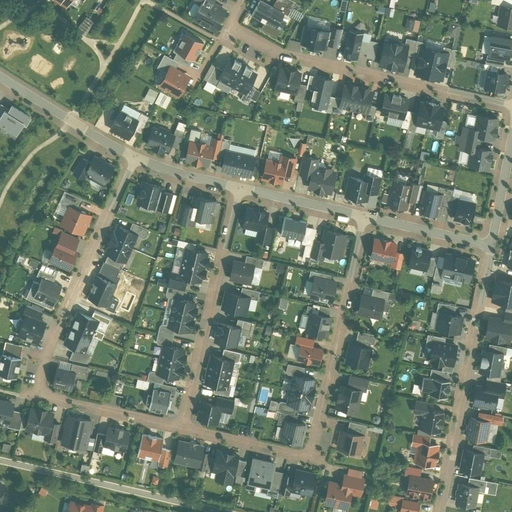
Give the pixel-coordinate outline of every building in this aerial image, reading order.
[(203,0),(201,4),(193,18),(214,29),(225,10),(212,3),(206,0),(203,0)] [(260,0),(259,0),(252,15),(276,28),(284,14),(284,13),(272,7),(260,0)] [(278,0),(276,0),(272,7),(284,13),(284,14),(288,16),(292,8),(281,2),(278,0)] [(511,7),(501,6),(498,25),(511,27),(511,7)] [(305,26),(302,43),(309,45),(309,47),(317,48),(317,46),(325,48),(326,44),(329,32),(328,31),(321,30),(322,28),(314,26),(313,28),(305,26)] [(329,32),(326,44),(338,47),(342,30),(329,27),(328,31),(329,32)] [(349,29),(343,56),(357,60),(359,52),(367,54),(369,42),(362,41),(363,32),(349,29)] [(180,38),(173,51),(176,53),(181,56),(182,54),(192,59),(194,60),(197,54),(198,55),(201,49),(200,49),(204,43),(185,32),(182,38),(180,38)] [(487,52),(507,56),(510,40),(490,36),(487,52)] [(406,38),(405,45),(408,46),(406,55),(413,56),(415,47),(417,40),(406,38)] [(367,54),(366,57),(374,59),(378,42),(370,40),(369,42),(367,54)] [(384,41),(379,65),(402,70),(406,55),(408,46),(405,45),(400,44),(401,42),(390,40),(390,42),(384,41)] [(421,48),(415,47),(413,56),(419,58),(421,48)] [(419,58),(415,74),(441,80),(444,66),(447,53),(442,52),(424,48),(421,47),(421,48),(419,58)] [(447,53),(444,66),(453,68),(457,50),(444,47),(442,52),(447,53)] [(181,56),(176,53),(173,59),(179,62),(189,67),(192,59),(182,54),(181,56)] [(170,67),(175,70),(179,62),(173,59),(164,54),(157,67),(167,72),(170,67)] [(220,78),(232,85),(242,66),(240,65),(241,63),(235,60),(233,62),(228,59),(222,70),(218,77),(220,78)] [(488,70),(501,73),(502,67),(484,64),(483,69),(488,70)] [(216,86),(220,78),(218,77),(222,70),(215,66),(207,81),(216,86)] [(242,66),(232,85),(244,91),(246,92),(249,85),(255,74),(251,72),(252,69),(246,66),(245,67),(242,66)] [(167,72),(160,85),(179,95),(188,77),(175,70),(170,67),(167,72)] [(280,69),(276,88),(295,93),(298,83),(300,73),(294,72),(294,71),(286,69),(286,70),(280,69)] [(488,70),(485,87),(504,91),(507,74),(501,73),(488,70)] [(307,85),(298,83),(295,93),(293,100),(303,103),(307,85)] [(341,106),(353,109),(358,88),(356,87),(356,86),(349,84),(349,87),(344,86),(341,99),(339,106),(341,106)] [(255,88),(249,85),(246,92),(244,91),(240,99),(248,103),(255,88)] [(148,87),(143,98),(152,103),(158,92),(148,87)] [(358,88),(353,109),(366,112),(367,112),(369,105),(372,93),(367,92),(368,88),(361,87),(361,89),(358,88)] [(159,91),(153,102),(165,108),(171,97),(159,91)] [(385,94),(381,113),(403,118),(403,119),(405,110),(408,100),(400,98),(400,96),(393,94),(392,96),(385,94)] [(339,106),(341,99),(334,97),(331,112),(339,114),(341,106),(339,106)] [(416,124),(427,126),(432,103),(426,102),(425,104),(421,103),(418,113),(416,124)] [(438,105),(432,103),(427,126),(438,129),(443,108),(438,107),(438,105)] [(1,104),(0,105),(0,126),(15,135),(26,118),(1,104)] [(376,107),(369,105),(367,112),(366,112),(364,120),(373,121),(376,107)] [(412,112),(405,110),(403,119),(403,118),(402,121),(409,122),(412,112)] [(137,121),(120,112),(110,130),(127,140),(132,129),(137,121)] [(412,112),(409,122),(416,124),(418,113),(412,112)] [(137,121),(132,129),(141,134),(148,119),(140,115),(137,121)] [(475,129),(474,135),(480,136),(493,139),(494,134),(495,135),(497,128),(495,128),(497,118),(493,117),(482,115),(482,116),(478,115),(475,129)] [(409,122),(402,121),(401,127),(408,129),(409,122)] [(416,124),(409,122),(408,129),(408,130),(415,132),(416,124)] [(474,135),(475,129),(464,127),(462,136),(461,143),(460,149),(471,151),(471,147),(477,148),(480,136),(474,135)] [(173,136),(152,128),(146,144),(167,152),(169,145),(173,136)] [(175,131),(173,136),(169,145),(177,148),(182,133),(175,131)] [(188,141),(183,163),(208,168),(213,146),(188,141)] [(477,148),(471,147),(471,151),(468,165),(488,168),(489,160),(490,160),(492,154),(491,153),(491,150),(477,148)] [(253,157),(226,151),(221,172),(248,178),(253,157)] [(114,166),(93,155),(89,164),(83,174),(103,186),(114,166)] [(317,158),(303,155),(299,176),(309,178),(307,190),(329,195),(334,172),(315,168),(317,158)] [(279,162),(266,159),(261,180),(281,185),(284,176),(292,178),(296,159),(281,156),(279,162)] [(83,174),(89,164),(81,159),(73,175),(80,179),(83,174)] [(364,181),(348,177),(343,198),(365,202),(367,193),(376,195),(380,178),(365,175),(364,181)] [(392,177),(386,206),(405,210),(406,203),(416,205),(420,183),(392,177)] [(161,189),(142,183),(135,204),(170,214),(175,197),(160,193),(161,189)] [(421,191),(416,214),(439,219),(444,196),(421,191)] [(82,200),(66,193),(60,206),(67,209),(68,207),(77,211),(82,200)] [(192,207),(182,205),(177,223),(192,226),(194,219),(210,223),(215,201),(194,196),(192,207)] [(458,198),(452,221),(471,226),(477,203),(458,198)] [(77,211),(68,207),(67,209),(60,225),(84,235),(92,217),(77,211)] [(268,214),(246,209),(242,228),(257,232),(255,242),(270,245),(273,229),(265,227),(268,214)] [(306,225),(284,220),(280,237),(302,242),(305,230),(306,225)] [(147,232),(132,225),(128,233),(135,237),(143,240),(147,232)] [(115,228),(110,239),(130,248),(135,237),(128,233),(115,228)] [(316,232),(305,230),(302,242),(301,244),(313,247),(314,242),(316,232)] [(345,237),(325,232),(322,244),(314,242),(313,247),(310,259),(322,262),(324,256),(339,259),(345,237)] [(77,240),(60,234),(49,263),(70,272),(76,257),(71,255),(77,240)] [(124,262),(130,248),(110,239),(104,253),(108,255),(124,262)] [(396,245),(373,240),(369,259),(391,264),(394,253),(396,245)] [(194,245),(178,241),(177,247),(185,249),(193,251),(194,245)] [(185,249),(182,262),(203,267),(207,254),(193,251),(185,249)] [(429,253),(412,249),(408,268),(425,272),(428,258),(429,253)] [(400,271),(403,255),(394,253),(391,264),(390,269),(400,271)] [(108,255),(104,263),(121,270),(124,262),(108,255)] [(474,261),(446,255),(443,270),(441,278),(444,278),(469,284),(474,261)] [(267,262),(246,257),(244,265),(252,267),(265,270),(267,262)] [(437,260),(428,258),(425,272),(424,274),(433,276),(435,268),(437,260)] [(200,283),(203,267),(182,262),(178,278),(186,280),(200,283)] [(36,275),(41,278),(42,277),(53,282),(58,271),(42,263),(36,275)] [(244,265),(233,263),(229,281),(248,285),(252,267),(244,265)] [(441,278),(443,270),(435,268),(433,276),(431,286),(442,289),(444,278),(441,278)] [(308,280),(314,281),(315,277),(320,279),(321,273),(311,270),(308,280)] [(331,275),(321,273),(320,279),(330,281),(331,275)] [(168,276),(166,287),(183,291),(186,280),(178,278),(168,276)] [(48,303),(53,305),(62,286),(53,282),(42,277),(41,278),(39,283),(35,282),(31,290),(35,292),(33,296),(48,303)] [(314,281),(310,297),(332,301),(336,282),(330,281),(320,279),(315,277),(314,281)] [(511,283),(496,280),(492,300),(506,304),(511,304),(511,283)] [(388,294),(372,289),(370,298),(382,301),(386,302),(388,294)] [(258,294),(243,290),(241,298),(248,300),(256,302),(258,294)] [(241,298),(225,294),(221,308),(245,314),(248,300),(241,298)] [(48,303),(33,296),(31,300),(46,307),(48,303)] [(370,298),(361,296),(357,314),(378,319),(382,301),(370,298)] [(173,298),(169,312),(191,317),(194,303),(173,298)] [(280,298),(279,307),(285,308),(287,299),(280,298)] [(313,304),(311,312),(319,314),(321,305),(313,304)] [(454,308),(437,304),(436,312),(440,313),(452,315),(454,308)] [(22,315),(25,316),(26,315),(39,320),(42,312),(27,305),(22,315)] [(109,318),(92,310),(89,317),(98,321),(106,325),(109,318)] [(71,326),(92,336),(98,321),(89,317),(77,312),(71,326)] [(188,331),(191,317),(169,312),(166,326),(175,328),(188,331)] [(311,312),(307,331),(326,335),(331,317),(319,314),(311,312)] [(502,322),(488,319),(484,340),(507,345),(511,324),(511,313),(505,312),(502,322)] [(452,315),(440,313),(436,329),(458,333),(461,317),(452,315)] [(25,316),(17,334),(37,343),(45,323),(39,320),(26,315),(25,316)] [(252,323),(237,319),(235,327),(239,328),(237,334),(249,336),(252,323)] [(235,327),(219,323),(215,340),(235,345),(237,334),(239,328),(235,327)] [(166,326),(159,324),(157,333),(173,337),(175,328),(166,326)] [(92,336),(71,326),(63,344),(74,349),(84,353),(92,336)] [(355,340),(373,344),(375,335),(358,330),(355,340)] [(444,339),(427,335),(424,348),(432,349),(433,342),(443,344),(444,339)] [(312,341),(294,337),(292,345),(298,347),(295,360),(318,365),(322,350),(310,347),(312,341)] [(21,346),(4,342),(1,355),(18,359),(21,346)] [(443,344),(433,342),(432,349),(430,361),(451,366),(455,347),(443,344)] [(163,343),(159,358),(181,364),(185,348),(163,343)] [(370,350),(349,345),(344,363),(366,369),(370,350)] [(503,352),(480,348),(475,373),(498,378),(503,352)] [(84,353),(74,349),(67,365),(72,366),(85,369),(90,355),(84,353)] [(239,354),(223,350),(221,360),(232,362),(237,363),(239,354)] [(1,355),(0,354),(0,375),(16,379),(20,359),(18,359),(1,355)] [(210,357),(207,370),(229,374),(232,362),(221,360),(210,357)] [(178,378),(181,364),(159,358),(156,373),(178,378)] [(85,369),(72,366),(70,374),(72,374),(71,378),(85,380),(88,369),(85,369)] [(303,370),(288,366),(286,373),(293,375),(302,377),(303,370)] [(70,374),(55,370),(52,387),(69,390),(71,378),(72,374),(70,374)] [(226,385),(229,374),(207,370),(205,382),(214,385),(226,387),(226,385)] [(432,370),(431,377),(445,380),(447,373),(432,370)] [(293,375),(289,389),(312,394),(315,380),(302,377),(293,375)] [(445,380),(431,377),(428,394),(446,397),(449,381),(445,380)] [(137,378),(135,386),(147,388),(148,380),(137,378)] [(354,378),(351,390),(360,392),(366,393),(368,382),(354,378)] [(483,389),(474,388),(471,406),(493,410),(496,398),(502,399),(505,386),(484,382),(483,389)] [(226,387),(214,385),(212,394),(228,397),(231,386),(226,385),(226,387)] [(351,390),(341,387),(336,408),(356,412),(360,392),(351,390)] [(308,409),(312,394),(289,389),(286,403),(295,405),(308,409)] [(168,394),(153,390),(149,409),(164,413),(168,394)] [(216,405),(200,401),(196,420),(216,425),(219,412),(229,414),(232,400),(218,397),(216,405)] [(12,404),(0,400),(0,422),(7,424),(11,410),(12,404)] [(434,404),(416,401),(413,414),(421,416),(419,428),(439,432),(443,412),(433,410),(434,404)] [(286,403),(278,402),(277,409),(294,413),(295,405),(286,403)] [(56,412),(30,407),(23,433),(50,440),(56,412)] [(18,432),(23,413),(11,410),(7,424),(6,429),(18,432)] [(485,423),(490,424),(499,426),(501,417),(487,414),(485,423)] [(92,423),(66,417),(60,445),(86,451),(92,423)] [(485,423),(469,420),(466,437),(486,441),(490,424),(485,423)] [(304,425),(285,421),(280,440),(300,445),(304,425)] [(106,435),(104,446),(125,451),(130,432),(123,431),(123,429),(115,427),(115,429),(108,427),(106,435)] [(364,437),(339,431),(335,449),(359,455),(364,437)] [(104,446),(106,435),(97,433),(93,450),(102,453),(104,446)] [(429,438),(413,435),(411,447),(415,448),(412,462),(433,466),(437,446),(427,444),(429,438)] [(160,440),(142,436),(138,456),(156,460),(158,448),(160,440)] [(204,446),(177,440),(172,464),(199,470),(204,446)] [(490,449),(474,446),(472,452),(482,454),(488,456),(490,449)] [(165,468),(169,450),(158,448),(156,460),(154,466),(165,468)] [(238,455),(214,450),(210,471),(214,472),(213,480),(232,484),(238,455)] [(472,452),(463,450),(459,469),(479,473),(482,454),(472,452)] [(276,461),(250,455),(243,487),(268,493),(276,461)] [(420,471),(405,468),(404,474),(408,475),(419,477),(420,471)] [(314,474),(295,469),(294,476),(290,491),(309,496),(314,474)] [(290,491),(294,476),(282,473),(277,492),(289,495),(290,491)] [(338,486),(328,483),(323,505),(346,510),(349,496),(359,498),(363,478),(341,474),(338,486)] [(419,477),(408,475),(404,495),(428,500),(432,480),(419,477)] [(485,482),(468,479),(467,486),(477,488),(476,493),(483,494),(485,482)] [(467,486),(458,484),(455,503),(473,506),(476,493),(477,488),(467,486)] [(89,511),(91,506),(69,500),(66,511),(89,511)] [(92,501),(91,506),(89,511),(100,511),(103,504),(92,501)] [(415,511),(417,505),(401,501),(399,510),(403,510),(402,511),(411,511),(412,511),(415,511)]
